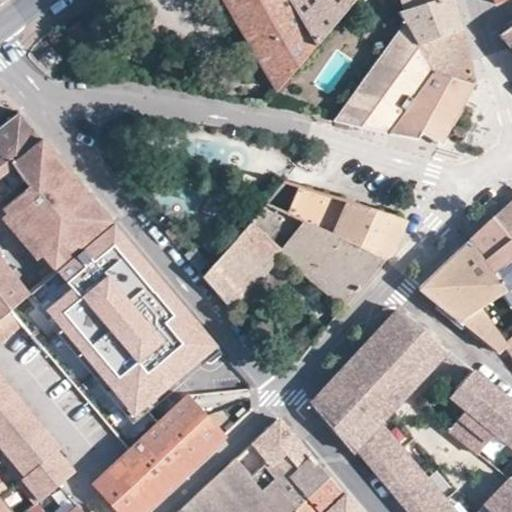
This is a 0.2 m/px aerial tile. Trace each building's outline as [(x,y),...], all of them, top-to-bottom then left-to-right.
[(223,0),(277,90),(315,46),(289,3),(287,0),(223,0)] [(352,0),(292,0),(289,3),(315,46),(352,0)] [(417,45),(461,28),(454,0),(398,0),(402,12),(397,13),(403,23),(417,45)] [(77,23),(64,33),(74,45),(87,36),(77,23)] [(434,72),(417,45),(403,23),(333,121),(417,140),(420,133),(441,145),(473,85),(434,72)] [(511,27),(500,36),(511,51),(511,27)] [(464,38),(461,28),(417,45),(434,72),(473,85),(475,81),(464,38)] [(19,112),(0,126),(0,178),(13,169),(21,178),(54,153),(19,112)] [(56,271),(112,223),(54,153),(21,178),(29,189),(3,211),(55,272),(56,271)] [(13,169),(0,178),(0,193),(21,178),(13,169)] [(387,256),(405,221),(374,211),(373,212),(298,188),(288,213),(338,236),(338,240),(384,260),(387,256)] [(511,200),(494,217),(511,241),(511,200)] [(344,308),(384,260),(338,240),(338,236),(288,213),(266,203),(249,222),(281,250),(278,254),(344,308)] [(511,241),(494,217),(467,242),(504,291),(511,286),(511,241)] [(202,278),(230,310),(278,254),(281,250),(249,222),(202,278)] [(216,346),(112,223),(56,271),(66,283),(71,289),(46,311),(134,416),(147,404),(216,346)] [(504,291),(467,242),(439,268),(428,278),(419,286),(419,289),(477,336),(498,352),(505,346),(505,343),(480,308),(504,291)] [(193,247),(183,255),(198,273),(208,264),(193,247)] [(147,404),(134,416),(46,311),(71,289),(66,283),(34,310),(133,427),(152,411),(147,404)] [(0,318),(8,311),(0,300),(0,318)] [(11,309),(8,311),(0,318),(0,389),(1,390),(2,392),(8,387),(48,354),(11,309)] [(397,497),(408,511),(511,511),(511,475),(476,511),(468,511),(379,424),(448,350),(397,310),(311,404),(351,452),(355,448),(397,497)] [(502,394),(473,371),(448,397),(465,410),(479,422),(502,394)] [(1,390),(0,391),(0,426),(24,406),(8,387),(2,392),(1,390)] [(511,402),(502,394),(479,422),(463,442),(478,454),(481,450),(493,459),(506,443),(511,447),(511,445),(511,402)] [(93,485),(117,511),(143,511),(157,500),(213,448),(224,436),(187,397),(129,452),(93,485)] [(24,406),(0,426),(0,447),(7,456),(42,427),(24,406)] [(465,410),(448,431),(463,442),(479,422),(465,410)] [(356,511),(298,443),(279,420),(180,511),(356,511)] [(42,427),(7,456),(24,477),(56,450),(59,448),(42,427)] [(74,472),(56,450),(24,477),(18,482),(23,487),(36,476),(50,492),(74,472)] [(0,499),(10,511),(32,511),(53,495),(50,492),(36,476),(23,487),(18,482),(0,460),(0,499)] [(63,489),(81,504),(89,495),(71,480),(63,489)] [(10,511),(0,499),(0,511),(10,511)]
